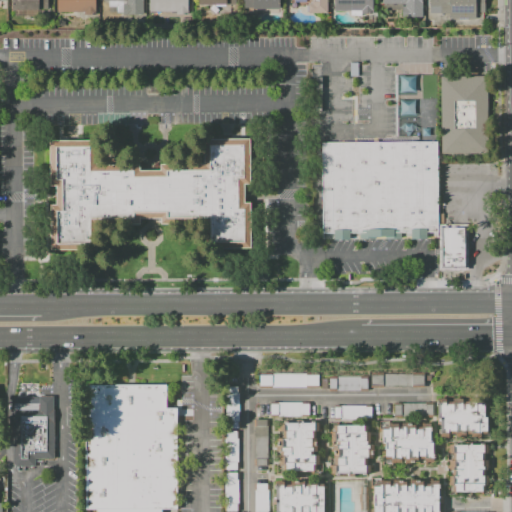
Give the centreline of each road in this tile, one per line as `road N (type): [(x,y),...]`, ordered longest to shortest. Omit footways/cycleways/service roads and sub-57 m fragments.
road 1 (primary): [(511,301),(43,303)]
road 2 (primary): [(0,340),(365,341)]
road 3 (primary): [(365,341),(511,341)]
